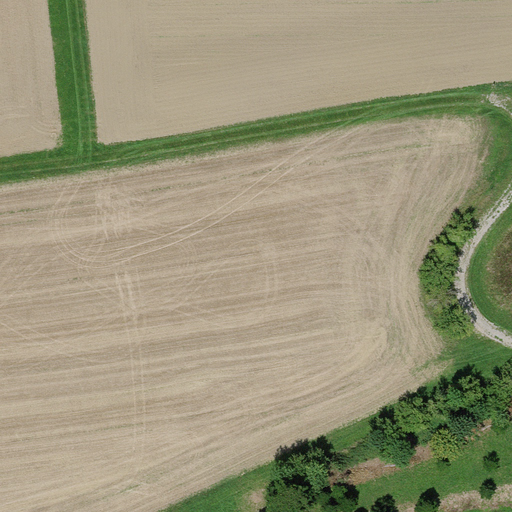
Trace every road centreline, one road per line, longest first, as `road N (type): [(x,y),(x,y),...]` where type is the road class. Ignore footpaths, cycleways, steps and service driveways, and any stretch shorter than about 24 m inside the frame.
road 1 (track): [(0,164),(470,99),(511,111)]
road 2 (track): [(511,197),(462,269),(477,320),(511,338)]
road 3 (track): [(69,0),(84,153)]
